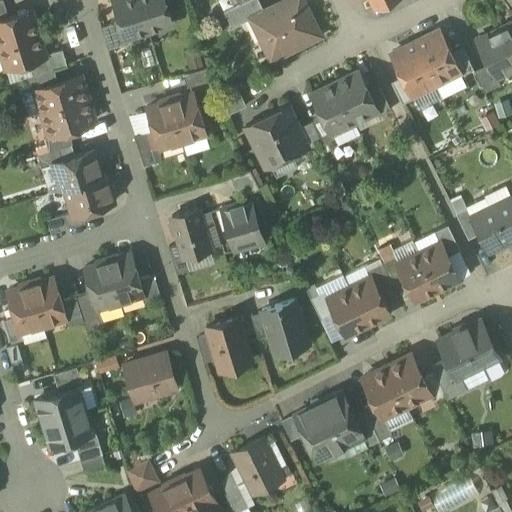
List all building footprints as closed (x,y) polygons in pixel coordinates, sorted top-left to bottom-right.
[(126,37),(148,31),(138,0),(113,0),(119,21),(124,38),(126,37)] [(163,0),(138,0),(148,31),(171,24),(163,0)] [(263,10),(258,0),(245,0),(238,4),(223,11),(231,27),(249,18),(256,14),(255,13),(263,10)] [(256,14),(276,56),(320,35),(302,0),(282,0),(263,10),(255,13),(256,14)] [(0,44),(37,33),(30,10),(8,17),(0,19),(0,44)] [(256,14),(249,18),(270,60),(276,56),(256,14)] [(100,27),(107,49),(128,43),(126,37),(124,38),(119,21),(100,27)] [(511,21),(497,29),(511,58),(511,21)] [(496,77),(511,69),(511,58),(497,29),(476,39),(488,64),(495,78),(496,77)] [(438,30),(414,41),(435,83),(458,71),(450,53),(438,30)] [(44,55),(37,33),(0,44),(0,51),(5,68),(27,62),(44,56),(44,55)] [(411,94),(435,83),(414,41),(391,53),(402,76),(411,94)] [(458,71),(461,75),(473,69),(462,47),(450,53),(458,71)] [(27,62),(31,76),(52,70),(66,66),(61,50),(44,55),(44,56),(27,62)] [(473,70),(484,92),(499,84),(496,77),(495,78),(488,64),(473,70)] [(182,73),(186,86),(209,79),(205,66),(182,73)] [(57,82),(52,70),(31,76),(26,78),(30,92),(34,90),(33,89),(57,82)] [(347,75),(334,81),(353,120),(376,109),(368,92),(357,70),(347,75)] [(34,90),(41,112),(87,98),(84,87),(82,88),(78,76),(57,82),(33,89),(34,90)] [(390,82),(401,104),(413,98),(411,94),(402,76),(390,82)] [(331,131),(353,120),(334,81),(320,88),(311,93),(321,115),(330,132),(331,131)] [(376,109),(378,113),(389,107),(379,86),(368,92),(376,109)] [(221,110),(223,115),(245,105),(237,89),(215,99),(221,110)] [(192,92),(169,99),(181,140),(204,133),(192,92)] [(91,109),(87,98),(41,112),(48,134),(48,135),(67,130),(92,122),(89,110),(91,109)] [(158,147),(181,140),(169,99),(146,106),(158,147)] [(258,141),(269,164),(307,145),(287,104),(245,125),(254,143),(258,141)] [(311,120),(322,143),(334,137),(331,131),(330,132),(321,115),(311,120)] [(44,135),(49,151),(60,148),(72,144),(67,130),(48,135),(48,134),(44,135)] [(133,135),(143,165),(155,161),(146,131),(133,135)] [(64,160),(60,148),(49,151),(37,155),(41,168),(52,165),(51,163),(64,160)] [(60,189),(63,188),(101,177),(93,151),(64,160),(51,163),(52,165),(60,189)] [(244,187),(246,192),(259,187),(249,169),(230,175),(235,190),(244,187)] [(105,175),(101,177),(63,188),(71,213),(71,215),(81,212),(113,202),(105,175)] [(511,196),(488,207),(489,210),(511,198),(511,196)] [(222,206),(235,248),(261,240),(248,198),(222,206)] [(479,233),(488,251),(511,239),(511,198),(489,210),(488,207),(470,216),(479,233)] [(179,243),(183,256),(184,255),(209,248),(197,208),(171,215),(179,243)] [(455,214),(467,238),(479,233),(470,216),(467,209),(455,214)] [(46,220),(50,234),(84,224),(81,212),(71,215),(71,213),(46,220)] [(439,242),(447,256),(459,250),(447,225),(433,232),(438,242),(439,242)] [(438,242),(418,252),(436,289),(458,279),(447,256),(439,242),(438,242)] [(168,246),(176,273),(188,269),(184,255),(183,256),(179,243),(168,246)] [(415,300),(436,289),(418,252),(397,262),(396,263),(404,278),(415,300)] [(130,253),(106,260),(120,301),(141,295),(142,294),(138,279),(130,253)] [(394,256),(381,263),(392,284),(404,278),(396,263),(397,262),(394,256)] [(97,308),(120,301),(106,260),(84,267),(91,291),(96,308),(97,308)] [(377,291),(392,284),(381,263),(366,270),(369,277),(370,276),(377,291)] [(343,276),(348,287),(369,277),(366,270),(363,266),(343,276)] [(141,295),(143,302),(160,297),(153,274),(138,279),(142,294),(141,295)] [(370,276),(369,277),(348,287),(366,324),(388,313),(377,291),(370,276)] [(52,277),(29,284),(42,325),(64,318),(65,318),(60,301),(52,277)] [(20,332),(42,325),(29,284),(6,291),(14,317),(19,332),(20,332)] [(345,334),(366,324),(348,287),(328,297),(327,297),(334,313),(345,334)] [(309,298),(320,320),(334,313),(327,297),(328,297),(325,290),(309,298)] [(91,291),(75,296),(83,321),(86,330),(103,325),(97,308),(96,308),(91,291)] [(66,326),(83,321),(75,296),(60,301),(65,318),(64,318),(66,326)] [(269,333),(273,349),(274,348),(306,338),(294,298),(261,309),(261,311),(269,333)] [(250,314),(257,337),(269,333),(261,311),(250,314)] [(345,334),(334,313),(320,320),(330,342),(345,334)] [(215,358),(217,366),(218,365),(250,356),(250,355),(238,316),(205,326),(208,334),(215,358)] [(3,320),(10,343),(22,339),(20,332),(19,332),(14,317),(3,320)] [(488,378),(481,364),(483,357),(490,354),(493,346),(479,319),(440,339),(449,357),(465,389),(466,388),(488,378)] [(196,337),(203,361),(215,358),(208,334),(196,337)] [(306,338),(274,348),(276,353),(307,343),(306,338)] [(498,356),(493,346),(490,354),(483,357),(481,364),(497,356),(498,356)] [(124,364),(134,397),(155,391),(155,394),(175,388),(164,352),(124,364)] [(100,369),(119,364),(116,354),(97,360),(100,369)] [(410,354),(386,365),(406,405),(429,394),(430,393),(423,379),(410,354)] [(250,356),(218,365),(220,370),(251,360),(250,356)] [(504,370),(497,356),(481,364),(488,378),(489,381),(500,375),(504,370)] [(431,366),(434,373),(445,395),(447,398),(465,389),(449,357),(431,366)] [(382,416),(406,405),(386,365),(362,377),(374,402),(381,417),(382,416)] [(52,373),(58,392),(78,386),(81,385),(75,366),(56,372),(52,373)] [(432,401),(445,395),(434,373),(423,379),(430,393),(429,394),(432,401)] [(35,399),(42,422),(85,409),(78,386),(58,392),(35,399)] [(155,391),(134,397),(135,400),(155,394),(155,391)] [(310,444),(317,458),(321,456),(347,444),(345,440),(361,432),(353,416),(340,391),(294,413),(302,428),(300,432),(302,435),(305,442),(310,444)] [(363,408),(364,410),(379,440),(391,434),(390,431),(382,416),(381,417),(374,402),(363,408)] [(413,419),(406,405),(382,416),(390,431),(413,419)] [(92,432),(85,409),(42,422),(49,445),(69,439),(92,432)] [(379,441),(379,440),(364,410),(353,416),(361,432),(363,436),(361,437),(366,447),(379,441)] [(290,441),(302,435),(300,432),(302,428),(294,413),(280,420),(290,441)] [(491,431),(471,432),(471,448),(492,446),(491,431)] [(69,439),(73,450),(96,443),(92,432),(69,439)] [(350,454),(366,447),(361,437),(363,436),(361,432),(345,440),(347,444),(321,456),(324,462),(350,454)] [(237,463),(251,492),(275,481),(272,475),(273,470),(278,467),(278,466),(266,443),(263,437),(232,452),(237,463)] [(266,443),(278,466),(286,462),(275,439),(266,443)] [(397,441),(383,448),(390,461),(403,454),(397,441)] [(73,450),(76,462),(99,455),(96,443),(73,450)] [(102,465),(99,455),(76,462),(80,472),(102,465)] [(124,467),(136,491),(159,479),(148,456),(128,466),(124,467)] [(234,477),(248,506),(256,502),(251,492),(237,463),(220,480),(222,483),(234,477)] [(187,511),(190,511),(191,511),(220,511),(211,493),(212,491),(211,488),(208,487),(199,468),(150,493),(159,511),(187,511)] [(394,476),(379,483),(385,496),(400,489),(394,476)] [(438,511),(450,511),(479,497),(468,476),(430,496),(438,511)] [(222,483),(235,511),(236,511),(247,506),(248,506),(234,477),(222,483)] [(132,511),(123,493),(102,503),(106,511),(132,511)] [(311,511),(305,499),(293,505),(297,511),(311,511)] [(106,511),(102,503),(83,511),(106,511)]
